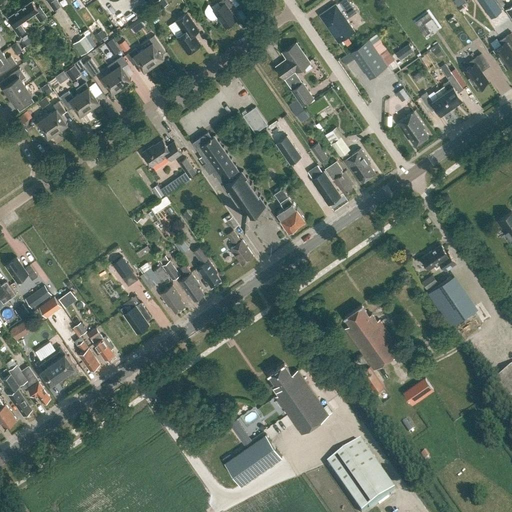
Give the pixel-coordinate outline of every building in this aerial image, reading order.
[(21,8),(27,18),(35,13),(40,21),(47,16),(39,6),(37,7),(32,0),(21,8)] [(48,0),(55,9),(60,5),(56,0),(48,0)] [(168,4),(165,0),(156,0),(152,3),(157,11),(168,4)] [(221,0),(219,2),(221,5),(213,11),(225,27),(237,19),(230,10),(235,6),(230,0),(221,0)] [(344,8),(341,10),(336,3),(319,14),(338,41),(354,30),(346,18),(357,11),(349,0),(341,0),(339,2),(344,8)] [(479,0),(491,18),(502,11),(494,0),(479,0)] [(12,25),(19,35),(25,31),(20,23),(27,18),(21,8),(9,16),(14,23),(12,25)] [(193,32),(198,28),(187,12),(176,20),(181,28),(184,27),(186,30),(177,37),(188,53),(201,44),(193,32)] [(140,17),(129,24),(135,32),(145,24),(140,17)] [(63,30),(69,26),(65,20),(59,24),(63,30)] [(424,23),(419,27),(425,35),(430,31),(424,23)] [(502,44),(494,49),(507,67),(511,63),(511,50),(511,49),(511,48),(511,32),(499,40),(502,44)] [(144,48),(154,63),(164,57),(163,56),(160,52),(165,49),(155,34),(141,44),(144,48)] [(22,36),(16,40),(22,49),(31,43),(26,35),(23,37),(22,36)] [(86,37),(74,45),(80,55),(92,47),(86,37)] [(112,38),(106,43),(114,55),(120,50),(112,38)] [(388,66),(387,65),(369,38),(351,50),(370,78),(388,66)] [(124,39),(118,43),(123,51),(130,47),(124,39)] [(129,45),(132,49),(139,43),(135,39),(129,45)] [(283,51),(287,58),(276,65),(284,77),(295,69),(296,71),(310,62),(296,42),(283,51)] [(144,69),(144,70),(154,63),(144,48),(139,52),(136,47),(126,54),(133,64),(139,61),(144,69)] [(439,47),(433,51),(437,57),(444,53),(439,47)] [(0,53),(0,67),(3,65),(6,70),(17,63),(11,55),(7,58),(3,52),(0,53)] [(472,65),(464,70),(477,88),(488,80),(481,70),(489,65),(481,53),(469,61),(472,65)] [(117,66),(112,70),(122,85),(131,79),(131,78),(129,76),(123,67),(128,63),(122,55),(113,61),(117,66)] [(100,70),(91,57),(84,61),(94,74),(100,70)] [(78,58),(73,62),(79,71),(85,68),(78,58)] [(73,65),(64,70),(71,81),(80,75),(73,65)] [(4,86),(10,95),(25,85),(21,79),(26,76),(20,68),(9,75),(13,80),(5,86),(4,85),(4,86)] [(63,70),(56,76),(60,82),(68,77),(63,70)] [(112,70),(102,77),(112,91),(112,92),(122,85),(112,70)] [(442,92),(452,106),(463,98),(458,92),(463,88),(452,73),(447,76),(453,85),(442,92)] [(313,97),(303,81),(292,89),(303,105),(313,97)] [(46,83),(42,86),(46,93),(51,90),(46,83)] [(10,95),(17,105),(18,105),(17,104),(32,94),(25,85),(10,95)] [(79,92),(90,107),(99,101),(99,100),(99,101),(89,86),(79,92)] [(398,94),(403,101),(409,96),(404,89),(403,90),(402,89),(398,92),(399,93),(398,94)] [(80,114),(90,107),(79,92),(73,96),(69,90),(60,96),(69,109),(75,106),(80,113),(80,114)] [(437,106),(441,113),(452,106),(442,92),(432,99),(426,91),(421,95),(432,110),(437,106)] [(38,101),(42,107),(48,103),(44,97),(38,101)] [(290,104),(301,121),(309,116),(297,99),(290,104)] [(46,113),(58,130),(67,123),(67,122),(67,123),(61,114),(66,111),(59,100),(53,104),(56,108),(48,114),(46,112),(46,113)] [(243,115),(255,132),(268,123),(255,106),(247,112),(245,109),(242,112),(243,114),(243,115)] [(414,111),(398,122),(408,137),(410,136),(415,144),(429,135),(423,126),(424,126),(414,111)] [(17,116),(22,123),(28,118),(24,112),(17,116)] [(48,136),(58,130),(46,113),(37,119),(48,135),(48,136)] [(335,135),(331,130),(325,134),(329,139),(335,135)] [(243,213),(246,218),(266,205),(242,171),(240,172),(214,135),(212,136),(208,131),(194,141),(203,155),(200,157),(204,163),(204,164),(210,173),(214,170),(221,180),(222,179),(225,182),(224,183),(244,212),(243,213)] [(287,135),(276,142),(290,163),(301,155),(287,135)] [(332,142),(340,155),(349,150),(340,137),(332,142)] [(172,160),(182,152),(174,141),(167,146),(163,139),(149,148),(143,152),(152,166),(168,155),(172,160)] [(311,147),(320,160),(327,155),(318,142),(311,147)] [(370,161),(361,148),(344,159),(353,173),(355,171),(361,181),(375,171),(369,162),(370,161)] [(180,162),(190,176),(196,172),(186,157),(180,162)] [(0,178),(20,168),(14,159),(0,166),(0,178)] [(339,183),(345,192),(352,187),(351,184),(353,183),(344,170),(341,172),(339,170),(342,168),(336,160),(325,167),(333,178),(337,184),(339,183)] [(322,194),(324,193),(330,202),(338,197),(336,194),(339,192),(324,170),(311,179),(316,186),(322,194)] [(162,174),(156,178),(162,188),(168,185),(162,174)] [(282,218),(281,218),(289,230),(305,219),(300,212),(301,211),(297,207),(293,201),(283,187),(274,193),(284,207),(277,211),(282,218)] [(163,192),(147,202),(151,208),(167,199),(163,192)] [(135,220),(142,217),(139,210),(132,213),(135,220)] [(183,213),(188,219),(192,215),(187,210),(183,213)] [(498,220),(511,240),(511,211),(498,220)] [(233,216),(227,220),(233,228),(239,224),(233,216)] [(241,240),(235,231),(228,235),(235,245),(231,247),(243,264),(254,255),(243,239),(241,240)] [(174,241),(182,253),(190,248),(180,234),(173,239),(174,241)] [(429,268),(440,261),(446,269),(456,262),(448,251),(446,252),(441,244),(421,257),(429,268)] [(197,267),(205,280),(207,279),(212,286),(222,279),(216,272),(218,271),(209,259),(200,246),(194,250),(203,263),(197,267)] [(122,255),(112,262),(122,276),(132,269),(122,255)] [(160,259),(164,264),(163,264),(174,278),(180,273),(170,259),(169,260),(165,255),(160,259)] [(5,265),(17,281),(28,273),(32,279),(38,275),(30,264),(25,268),(17,256),(5,265)] [(148,261),(139,267),(143,272),(151,266),(148,261)] [(168,276),(160,266),(154,271),(161,281),(168,276)] [(179,280),(188,292),(190,292),(194,299),(204,292),(200,286),(201,285),(192,271),(179,280)] [(422,281),(428,288),(438,281),(433,273),(422,281)] [(450,277),(429,291),(452,325),(473,310),(450,277)] [(1,284),(0,282),(0,297),(4,302),(16,294),(7,280),(1,284)] [(173,284),(160,293),(169,306),(170,305),(175,312),(186,305),(181,297),(182,296),(173,284)] [(46,285),(38,291),(26,299),(32,307),(44,299),(52,293),(46,285)] [(59,297),(66,307),(78,298),(71,288),(59,297)] [(134,326),(137,332),(149,323),(147,320),(152,316),(141,301),(129,309),(125,304),(121,308),(126,316),(134,326)] [(350,324),(345,327),(374,369),(401,350),(379,319),(377,320),(372,313),(369,314),(362,304),(345,316),(350,324)] [(31,316),(23,321),(10,330),(16,339),(37,325),(31,316)] [(72,324),(79,333),(85,328),(78,320),(72,324)] [(95,342),(94,343),(106,359),(114,353),(108,344),(109,343),(104,336),(103,337),(96,327),(88,333),(95,342)] [(71,335),(73,341),(81,337),(78,332),(71,335)] [(84,361),(85,360),(91,369),(99,363),(94,357),(95,356),(84,340),(78,344),(82,351),(79,353),(84,361)] [(65,352),(60,345),(36,362),(41,369),(51,384),(70,370),(74,374),(78,371),(66,352),(65,352)] [(29,365),(21,371),(17,364),(15,365),(11,359),(6,363),(10,368),(9,369),(11,372),(20,385),(25,381),(29,387),(28,388),(34,395),(36,393),(43,402),(51,397),(45,388),(39,380),(29,365)] [(278,394),(276,396),(297,426),(293,428),(298,435),(302,433),(329,414),(297,369),(292,373),(284,362),(268,373),(275,382),(271,384),(278,394)] [(361,372),(375,392),(384,386),(370,366),(361,372)] [(511,369),(493,382),(511,409),(511,369)] [(12,391),(8,393),(16,404),(17,404),(24,414),(32,408),(17,387),(20,385),(11,372),(3,378),(12,391)] [(403,391),(412,405),(434,389),(425,376),(403,391)] [(0,419),(6,428),(12,424),(12,422),(17,419),(6,403),(5,404),(0,397),(0,419)] [(225,462),(241,485),(282,456),(266,433),(225,462)] [(328,464),(361,511),(363,511),(395,490),(360,441),(328,464)]
